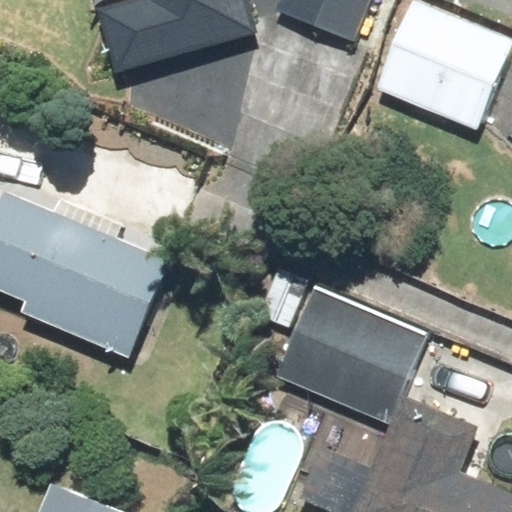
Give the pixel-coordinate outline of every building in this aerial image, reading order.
[(243,0),(97,0),(98,2),(89,4),(106,67),(251,28),(243,0)] [(360,0),(272,0),(272,1),(346,33),(360,0)] [(421,0),(403,0),(373,85),(475,122),(508,31),(421,0)] [(0,287),(127,344),(151,292),(119,278),(135,244),(2,184),(0,188),(0,287)] [(304,286),(272,366),(383,411),(415,331),(304,286)] [(476,418),(400,389),(372,460),(323,441),(298,505),(316,511),(511,511),(511,484),(459,463),(476,418)] [(136,511),(45,478),(32,511),(136,511)]
